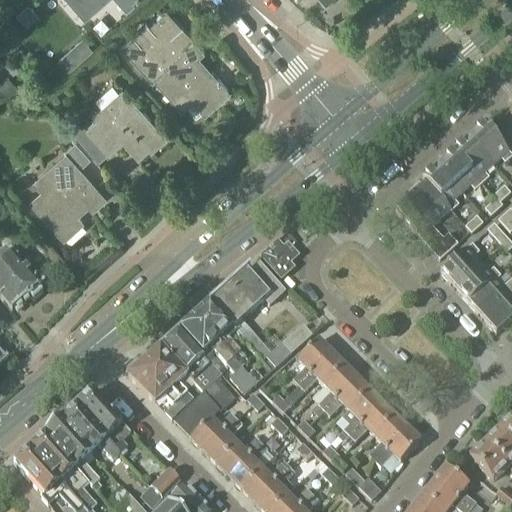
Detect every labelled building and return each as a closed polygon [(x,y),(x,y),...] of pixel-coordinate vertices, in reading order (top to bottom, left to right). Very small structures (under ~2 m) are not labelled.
[(71,0),(80,10),(90,1),(89,0),(119,0),(126,7),(133,0),(71,0)] [(28,4),(16,15),(26,26),(38,16),(28,4)] [(132,36),(133,37),(120,48),(151,83),(156,79),(183,109),(191,102),(201,114),(227,91),(211,73),(209,75),(196,60),(204,53),(193,41),(166,11),(149,26),(146,23),(132,36)] [(82,38),(69,49),(79,61),(92,50),(82,38)] [(0,88),(4,94),(15,85),(7,76),(0,81),(0,88)] [(86,128),(106,149),(121,135),(140,156),(149,148),(147,145),(161,132),(136,105),(134,108),(121,93),(94,118),(96,120),(86,128)] [(469,141),(492,167),(499,160),(503,165),(511,159),(483,128),(469,141)] [(31,203),(56,229),(63,238),(80,222),(74,215),(85,205),(91,212),(103,201),(81,177),(78,181),(72,175),(80,168),(79,168),(89,158),(74,141),(64,151),(67,154),(35,183),(43,192),(31,203)] [(492,167),(469,141),(453,155),(481,185),(487,180),(483,175),(492,167)] [(453,155),(437,169),(461,195),(468,188),(472,193),(481,185),(453,155)] [(461,195),(437,169),(422,183),(450,214),(457,207),(452,202),(461,195)] [(424,188),(409,201),(433,226),(448,213),(449,214),(450,214),(422,183),(420,184),(424,188)] [(492,200),(495,203),(498,206),(508,197),(503,190),(492,200)] [(433,226),(409,201),(394,214),(429,253),(442,241),(430,228),(433,226)] [(498,206),(495,203),(484,213),(490,219),(501,210),(498,206)] [(511,210),(498,224),(509,236),(511,233),(511,210)] [(465,231),(471,237),(481,227),(476,221),(465,231)] [(501,249),(507,243),(493,228),(487,234),(501,249)] [(447,237),(442,241),(429,253),(438,264),(457,247),(447,237)] [(511,250),(511,248),(507,243),(501,249),(507,255),(511,250)] [(280,283),(280,282),(292,272),(288,267),(297,259),(286,248),(282,252),(276,246),(259,261),(280,283)] [(452,293),(480,268),(472,259),(477,254),(471,248),(438,277),(452,293)] [(0,303),(10,315),(24,302),(26,304),(41,291),(11,257),(0,266),(0,303)] [(247,270),(228,287),(251,314),(262,303),(268,310),(283,296),(258,268),(250,274),(247,270)] [(480,268),(452,293),(466,308),(494,283),(499,279),(492,271),(487,276),(480,268)] [(494,283),(466,308),(480,324),(511,294),(511,281),(502,291),(494,283)] [(228,287),(207,305),(234,335),(245,347),(253,339),(240,324),(251,314),(228,287)] [(511,294),(480,324),(494,339),(511,323),(511,294)] [(234,335),(207,305),(207,306),(203,307),(199,310),(198,314),(193,319),(240,372),(246,367),(225,342),(234,335)] [(180,330),(178,332),(204,361),(212,354),(233,378),(228,382),(230,384),(227,386),(240,401),(243,399),(243,400),(256,389),(240,372),(193,319),(187,324),(184,323),(180,327),(180,330)] [(313,320),(281,348),(290,358),(322,330),(313,320)] [(161,347),(158,350),(184,379),(201,397),(173,426),(190,443),(209,424),(217,416),(218,416),(233,403),(234,404),(240,401),(227,386),(222,391),(215,383),(220,378),(204,361),(178,332),(171,338),(169,337),(159,346),(161,347)] [(296,390),(329,357),(316,344),(296,364),(296,365),(285,376),(291,382),(290,384),(296,390)] [(290,358),(281,348),(265,362),(274,372),(290,358)] [(184,379),(158,350),(155,352),(152,352),(148,355),(148,359),(141,365),(147,370),(145,372),(153,380),(156,377),(167,388),(164,391),(167,394),(169,393),(184,408),(191,402),(176,386),(184,379)] [(282,404),(276,411),(281,417),(315,383),(321,390),(342,370),(329,357),(296,390),(297,391),(283,405),(282,404)] [(147,370),(141,365),(125,379),(153,407),(161,399),(176,415),(184,408),(169,393),(167,394),(164,391),(167,388),(156,377),(153,380),(145,372),(147,370)] [(342,370),(321,390),(328,397),(310,414),(317,422),(322,417),(321,415),(354,382),(342,370)] [(367,395),(354,382),(321,415),(322,417),(327,421),(340,408),(346,415),(347,415),(367,395)] [(276,411),(282,404),(270,392),(264,399),(276,411)] [(90,395),(75,410),(119,458),(126,451),(121,446),(130,438),(90,395)] [(347,415),(346,415),(339,421),(347,428),(335,440),(341,446),(380,407),(367,395),(347,415)] [(251,410),(258,403),(252,398),(245,405),(251,410)] [(258,403),(251,410),(256,416),(263,409),(258,403)] [(380,407),(341,446),(339,448),(345,454),(365,433),(372,440),(392,420),(380,407)] [(119,458),(75,410),(59,425),(89,458),(98,450),(112,464),(119,458)] [(275,434),(281,427),(269,415),(262,422),(275,434)] [(511,418),(510,417),(496,431),(511,447),(511,418)] [(209,424),(190,443),(202,456),(234,423),(228,418),(216,430),(209,424)] [(392,420),(372,440),(379,447),(366,459),(372,465),(405,433),(392,420)] [(234,423),(202,456),(214,468),(234,449),(227,442),(240,429),(234,423)] [(89,458),(59,425),(43,439),(88,489),(91,492),(98,485),(81,466),(89,458)] [(301,437),(308,430),(302,425),(296,431),(301,437)] [(287,432),(281,427),(275,434),(280,439),(287,432)] [(308,430),(301,437),(306,442),(313,436),(308,430)] [(511,463),(511,447),(496,431),(482,445),(506,470),(511,463)] [(418,446),(405,433),(372,465),(378,471),(390,458),(400,468),(401,467),(399,465),(418,446)] [(88,489),(43,439),(27,454),(80,511),(94,511),(80,496),(88,489)] [(241,455),(234,449),(214,468),(227,481),(260,449),(254,443),(241,455)] [(506,470),(482,445),(467,460),(491,484),(506,470)] [(300,460),(307,452),(302,447),(294,454),(300,460)] [(265,455),(260,449),(227,481),(240,494),(260,474),(253,467),(265,455)] [(327,462),(333,455),(327,450),(321,456),(327,462)] [(312,458),(307,452),(300,460),(305,465),(312,458)] [(79,511),(80,511),(27,454),(12,468),(42,500),(40,501),(46,508),(57,498),(69,511),(79,511)] [(339,461),(333,455),(327,462),(332,467),(339,461)] [(260,474),(240,494),(252,506),(288,471),(282,465),(266,481),(260,474)] [(294,477),(288,471),(252,506),(258,511),(272,511),(285,500),(292,493),(285,486),(294,477)] [(465,511),(479,511),(460,496),(466,489),(443,471),(432,486),(465,511)] [(326,485),(332,478),(327,472),(320,479),(326,485)] [(351,486),(358,480),(351,472),(344,479),(351,486)] [(150,489),(162,502),(179,486),(166,473),(150,489)] [(338,484),(332,478),(326,485),(331,491),(338,484)] [(358,480),(351,486),(357,492),(364,485),(358,480)] [(364,485),(357,492),(370,506),(380,496),(367,483),(364,486),(364,485)] [(465,511),(432,486),(421,500),(436,511),(447,511),(449,509),(452,511),(465,511)] [(162,502),(150,489),(140,500),(152,511),(162,502)] [(205,511),(184,490),(167,507),(166,507),(161,511),(205,511)] [(494,499),(508,510),(511,504),(511,500),(500,491),(494,499)] [(351,510),(358,503),(347,492),(340,499),(351,510)] [(291,506),(285,500),(272,511),(297,511),(310,500),(304,493),(291,506)] [(139,511),(128,500),(115,511),(139,511)] [(310,500),(297,511),(308,511),(316,505),(310,500)] [(436,511),(421,500),(411,511),(436,511)]
